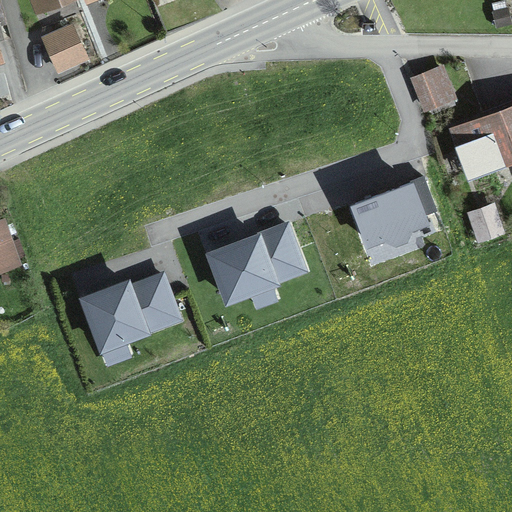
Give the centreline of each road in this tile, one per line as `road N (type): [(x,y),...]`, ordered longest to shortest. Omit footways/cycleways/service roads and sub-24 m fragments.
road 1 (residential): [(386,48),(411,122),(408,148),(155,235)]
road 2 (primary): [(280,14),(0,140)]
road 3 (residential): [(386,48),(511,48)]
